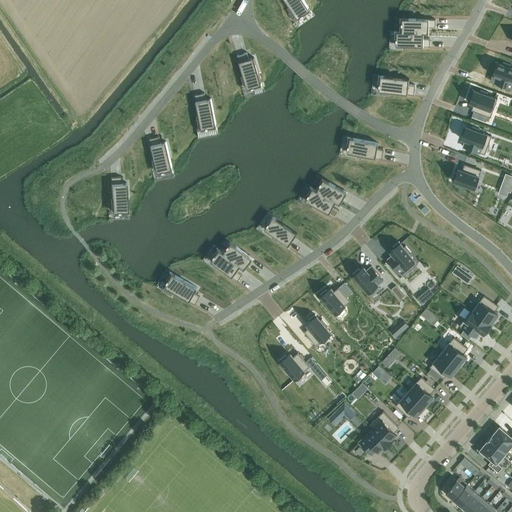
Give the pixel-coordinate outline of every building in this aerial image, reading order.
[(285,0),(292,10),(288,12),(294,21),(311,10),(303,0),(285,0)] [(402,23),(402,25),(402,32),(424,33),(429,33),(429,27),(435,28),(436,19),(402,19),(402,23)] [(397,39),(396,39),(396,41),(397,41),(397,46),(430,47),(430,39),(424,38),(424,33),(402,32),(397,32),(397,39)] [(247,53),(237,55),(248,89),(262,85),(254,57),(249,59),(247,53)] [(495,62),(492,70),(495,70),(493,75),(497,76),(494,82),(511,88),(511,67),(510,67),(511,65),(503,62),(503,64),(495,62)] [(379,84),(378,86),(379,86),(379,91),(414,95),(415,85),(409,84),(410,79),(380,76),(379,84)] [(472,89),(469,97),(472,98),(470,103),(474,104),(471,110),(491,117),(497,99),(487,95),(488,93),(480,90),(480,92),(472,89)] [(204,93),(195,95),(200,119),(195,120),(197,130),(217,127),(211,98),(206,99),(204,93)] [(464,126),(461,134),(463,135),(462,139),(466,140),(463,147),(485,154),(492,136),(479,131),(480,129),(472,126),(471,128),(464,126)] [(159,136),(150,139),(158,173),(173,170),(166,141),(161,143),(159,136)] [(350,137),(347,152),(382,159),(384,150),(378,148),(379,143),(350,137)] [(455,173),(452,180),(454,181),(459,183),(458,185),(466,188),(467,186),(475,189),(481,170),(464,164),(462,170),(458,169),(457,173),(455,173)] [(121,177),(111,177),(113,213),(128,212),(127,183),(121,183),(121,177)] [(324,179),(317,191),(340,204),(347,192),(324,179)] [(313,188),(306,200),(329,214),(330,213),(336,216),(339,210),(333,207),(336,202),(340,205),(340,204),(317,191),(313,188)] [(425,206),(421,209),(425,214),(429,211),(425,206)] [(274,216),(265,229),(288,246),(297,233),(274,216)] [(393,255),(388,259),(400,273),(403,276),(418,264),(415,260),(409,254),(410,253),(411,252),(406,245),(405,246),(404,247),(400,242),(399,241),(393,247),(394,248),(390,252),(393,255)] [(219,250),(245,269),(253,258),(232,242),(223,253),(219,250)] [(219,250),(211,261),(237,281),(242,275),(237,271),(240,267),(244,270),(245,269),(219,250)] [(359,268),(353,274),(354,275),(358,280),(356,281),(361,287),(363,286),(368,292),(383,280),(372,266),(367,270),(364,267),(360,270),(359,268)] [(458,266),(453,272),(459,276),(463,270),(458,266)] [(172,274),(163,291),(171,296),(174,292),(195,304),(200,296),(195,293),(197,288),(172,274)] [(345,282),(339,287),(347,297),(353,292),(345,282)] [(396,285),(391,289),(400,299),(405,296),(396,285)] [(326,290),(320,295),(321,296),(321,297),(325,301),(323,302),(328,308),(330,307),(335,313),(351,301),(347,297),(339,287),(334,291),(331,288),(328,291),(326,290)] [(423,293),(418,298),(423,304),(428,299),(435,293),(430,288),(423,293)] [(481,300),(473,311),(491,324),(498,314),(495,311),(499,306),(484,295),(481,300)] [(426,308),(421,313),(427,318),(431,312),(426,308)] [(471,309),(460,325),(461,326),(476,337),(480,332),(484,334),(486,330),(487,331),(488,332),(493,325),(492,324),(491,324),(473,311),(473,310),(471,309)] [(309,327),(304,332),(316,345),(331,333),(326,326),(327,325),(322,319),(320,320),(317,316),(315,314),(309,319),(311,321),(307,324),(309,327)] [(395,328),(391,332),(397,337),(400,334),(395,328)] [(454,337),(442,352),(459,366),(467,356),(464,353),(468,348),(454,337)] [(395,348),(390,353),(396,358),(401,353),(395,348)] [(285,355),(279,360),(280,361),(284,366),(283,367),(282,368),(288,374),(289,373),(289,372),(295,379),(306,370),(310,366),(322,380),(327,376),(311,357),(306,362),(298,352),(294,356),(293,357),(291,354),(287,357),(286,356),(285,355)] [(442,352),(430,367),(444,378),(448,373),(451,376),(459,366),(442,352)] [(374,371),(373,372),(385,384),(392,377),(384,370),(379,365),(374,371)] [(422,377),(409,391),(425,406),(434,396),(431,394),(435,389),(422,377)] [(409,391),(396,405),(409,417),(414,412),(417,415),(425,406),(409,391)] [(345,402),(329,418),(335,423),(345,414),(350,419),(355,413),(345,402)] [(370,424),(370,425),(372,427),(373,428),(388,444),(398,435),(395,432),(396,431),(400,427),(384,411),(370,424)] [(511,436),(500,426),(493,434),(492,434),(489,437),(506,451),(511,444),(511,436)] [(373,428),(360,441),(372,454),(377,449),(380,452),(388,444),(373,428)] [(506,451),(489,437),(487,440),(487,441),(480,449),(493,460),(489,464),(498,472),(502,467),(497,463),(506,451)] [(360,446),(356,450),(360,455),(365,451),(360,446)] [(468,483),(460,476),(457,480),(455,479),(451,484),(452,485),(446,492),(455,500),(468,483)] [(469,484),(468,483),(455,500),(462,506),(475,491),(468,485),(469,484)] [(482,497),(475,491),(462,506),(469,511),(482,497)] [(481,511),(490,503),(482,497),(469,511),(481,511)] [(497,509),(490,503),(481,511),(494,511),(498,507),(497,509)]
